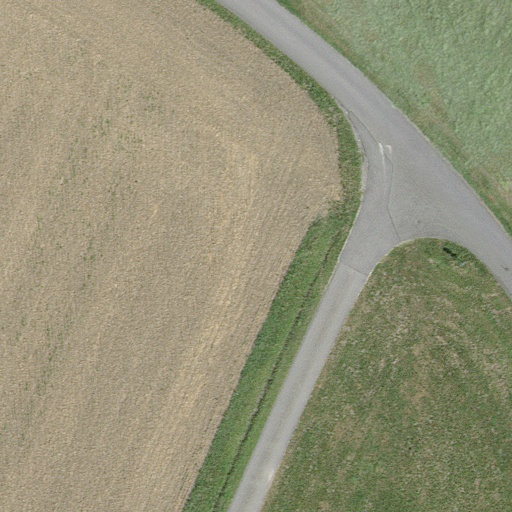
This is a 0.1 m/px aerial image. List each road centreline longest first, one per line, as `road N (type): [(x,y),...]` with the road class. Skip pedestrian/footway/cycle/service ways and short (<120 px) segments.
road 1 (track): [(432,114),(395,159),(232,511)]
road 2 (unclassified): [(262,0),(432,114),(511,210)]
